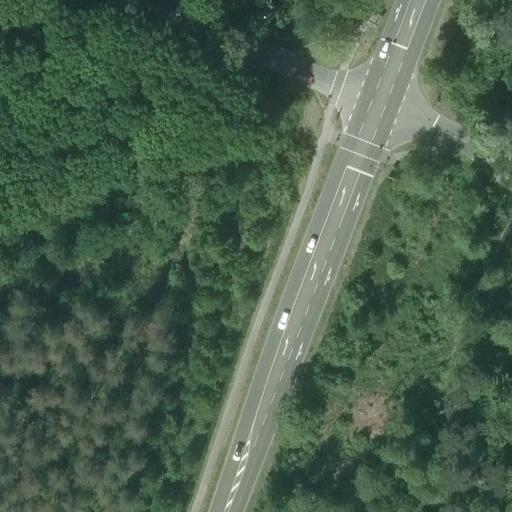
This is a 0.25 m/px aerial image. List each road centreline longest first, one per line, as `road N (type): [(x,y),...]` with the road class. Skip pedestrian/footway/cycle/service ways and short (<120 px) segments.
road 1 (primary): [(226,511),(378,107)]
road 2 (unclassified): [(378,107),(144,0)]
road 3 (unclassified): [(378,107),(511,168)]
